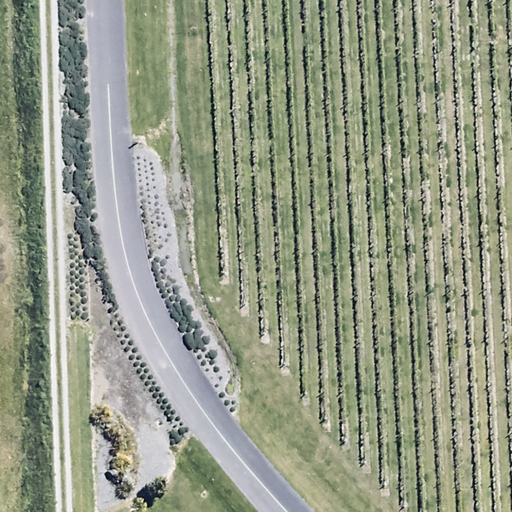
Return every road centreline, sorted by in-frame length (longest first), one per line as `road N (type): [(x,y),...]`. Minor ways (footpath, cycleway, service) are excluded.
road 1 (residential): [(115,0),(126,260),(193,399),(296,511)]
road 2 (track): [(64,511),(36,240),(32,0)]
